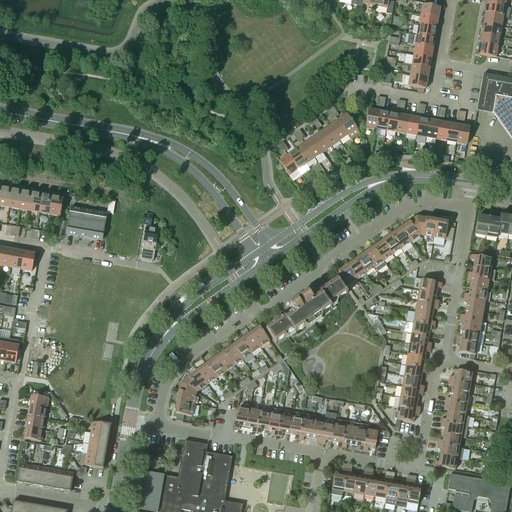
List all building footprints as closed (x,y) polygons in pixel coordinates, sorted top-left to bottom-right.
[(375,7),(375,0),(357,0),(356,6),(356,9),(362,10),(363,4),(375,7)] [(391,15),(394,3),(388,2),(388,0),(375,0),(375,7),(373,14),(374,14),(374,12),(391,15)] [(504,8),(505,0),(487,0),(487,5),(504,8)] [(503,18),(504,8),(487,5),(485,15),(503,18)] [(438,20),(440,9),(422,6),(420,17),(438,20)] [(501,28),(503,18),(485,15),(483,25),(501,28)] [(436,29),(438,20),(420,17),(418,26),(436,29)] [(499,38),(501,28),(483,25),(481,35),(499,38)] [(434,40),(436,29),(418,26),(416,37),(434,40)] [(497,48),(499,38),(481,35),(480,45),(497,48)] [(432,50),(434,40),(416,37),(415,46),(432,50)] [(495,59),(497,48),(480,45),(478,56),(495,59)] [(431,60),(432,50),(415,46),(413,57),(431,60)] [(429,70),(431,60),(413,57),(411,66),(429,70)] [(427,80),(429,70),(411,66),(410,77),(427,80)] [(511,80),(483,75),(476,112),(493,115),(496,98),(511,101),(511,80)] [(425,90),(427,80),(410,77),(408,87),(425,90)] [(511,101),(496,98),(493,115),(511,141),(511,101)] [(338,116),(332,108),(329,110),(335,118),(338,116)] [(335,118),(329,110),(326,112),(332,120),(335,118)] [(376,130),(379,112),(368,111),(365,128),(376,130)] [(386,132),(389,114),(379,112),(376,130),(386,132)] [(396,134),(399,116),(389,114),(386,132),(396,134)] [(359,134),(346,115),(337,121),(348,136),(347,136),(350,140),(359,134)] [(406,135),(410,118),(399,116),(396,134),(406,135)] [(416,137),(419,119),(410,118),(406,135),(416,137)] [(426,139),(429,121),(419,119),(416,137),(426,139)] [(321,127),(316,120),(313,122),(318,129),(321,127)] [(348,136),(337,121),(329,127),(339,142),(347,136),(348,136)] [(436,141),(439,123),(429,121),(426,139),(436,141)] [(318,129),(313,122),(310,124),(315,132),(318,129)] [(446,142),(449,125),(439,123),(436,141),(446,142)] [(456,144),(459,127),(449,125),(446,142),(456,144)] [(339,142),(329,127),(321,133),(331,148),(339,142)] [(466,146),(469,128),(459,127),(456,144),(466,146)] [(304,139),(299,131),(296,133),(301,141),(304,139)] [(301,141),(296,133),(293,136),(298,143),(301,141)] [(331,148),(321,133),(312,139),(323,154),(331,148)] [(323,154),(312,139),(304,145),(314,159),(323,154)] [(288,151),(282,143),(279,145),(285,153),(288,151)] [(285,153),(279,145),(276,147),(281,155),(285,153)] [(314,159),(304,145),(296,151),(306,165),(314,159)] [(306,165),(296,151),(287,156),(298,171),(306,165)] [(298,171),(287,156),(279,163),(289,177),(298,171)] [(0,207),(9,209),(12,191),(2,189),(0,200),(0,207)] [(19,210),(22,193),(12,191),(9,209),(19,210)] [(29,212),(32,194),(22,193),(19,210),(29,212)] [(39,214),(42,196),(32,194),(29,212),(39,214)] [(49,216),(52,198),(42,196),(39,214),(49,216)] [(59,218),(63,200),(52,198),(49,216),(59,218)] [(102,241),(106,215),(70,208),(66,235),(102,241)] [(152,216),(144,215),(143,225),(150,226),(152,216)] [(496,239),(500,216),(499,221),(490,219),(490,218),(489,218),(486,237),(496,239)] [(508,236),(511,217),(510,217),(510,218),(500,216),(496,239),(497,239),(498,234),(508,236)] [(486,237),(489,218),(488,218),(488,219),(478,217),(474,235),(486,237)] [(421,236),(417,218),(400,230),(410,244),(421,236)] [(433,238),(436,221),(417,218),(421,236),(433,238)] [(445,240),(448,223),(436,221),(433,238),(445,240)] [(154,253),(157,238),(159,228),(146,226),(141,257),(140,259),(153,262),(154,253)] [(410,244),(400,230),(391,236),(401,250),(410,244)] [(401,250),(391,236),(382,242),(392,256),(401,250)] [(392,256),(382,242),(373,248),(383,262),(392,256)] [(383,262),(373,248),(364,255),(374,269),(377,273),(386,267),(383,263),(383,262)] [(11,269),(14,251),(4,249),(1,267),(11,269)] [(21,271),(24,253),(14,251),(11,269),(21,271)] [(31,272),(34,255),(24,253),(21,271),(31,272)] [(374,269),(364,255),(356,261),(365,275),(374,269)] [(490,271),(492,260),(471,256),(470,261),(474,262),(473,268),(490,271)] [(365,275),(356,261),(347,267),(357,281),(365,275)] [(357,281),(347,267),(337,273),(347,288),(357,281)] [(495,272),(490,271),(473,268),(472,274),(468,273),(467,278),(488,282),(493,282),(495,272)] [(486,292),(488,282),(467,278),(467,282),(471,283),(469,289),(486,292)] [(295,334),(305,328),(304,326),(320,315),(321,316),(331,309),(329,306),(347,294),(337,280),(319,293),(320,295),(312,301),(308,294),(302,298),(300,296),(293,301),(295,303),(289,307),(294,314),(286,320),(284,317),(266,330),(276,344),(293,332),(295,334)] [(435,295),(437,289),(441,289),(441,285),(420,281),(419,292),(435,295)] [(485,303),(486,292),(469,289),(468,295),(464,295),(464,299),(485,303)] [(434,301),(435,295),(419,292),(417,303),(438,306),(438,302),(434,301)] [(483,313),(485,303),(464,299),(463,303),(467,304),(466,310),(483,313)] [(432,316),(433,310),(437,311),(438,306),(417,303),(415,313),(432,316)] [(481,324),(483,313),(466,310),(465,317),(461,316),(460,320),(481,324)] [(431,323),(432,316),(415,313),(413,324),(434,328),(435,323),(431,323)] [(486,325),(481,324),(460,320),(459,325),(463,325),(462,332),(479,335),(484,336),(486,325)] [(25,331),(26,325),(12,322),(11,328),(25,331)] [(428,338),(429,331),(433,332),(434,328),(413,324),(411,335),(428,338)] [(269,342),(262,332),(259,328),(250,335),(260,349),(269,342)] [(477,345),(479,335),(462,332),(461,338),(457,337),(456,342),(477,345)] [(260,349),(250,335),(241,341),(251,355),(260,349)] [(427,344),(428,338),(411,335),(409,345),(430,349),(431,345),(427,344)] [(0,361),(5,363),(9,340),(0,338),(0,361)] [(15,364),(19,343),(9,341),(9,340),(5,363),(15,364)] [(251,355),(241,341),(232,347),(242,361),(251,355)] [(475,356),(477,345),(456,342),(455,346),(459,347),(458,353),(475,356)] [(424,359),(425,353),(429,353),(430,349),(409,345),(407,356),(424,359)] [(242,361),(232,347),(223,353),(233,367),(242,361)] [(233,367),(223,353),(215,359),(225,374),(233,367)] [(423,366),(424,359),(407,356),(405,367),(426,371),(427,366),(423,366)] [(225,374),(215,359),(206,366),(216,380),(225,374)] [(216,380),(206,366),(197,372),(207,386),(216,380)] [(426,375),(426,371),(405,367),(403,378),(420,380),(422,374),(426,375)] [(470,385),(472,374),(455,371),(453,378),(449,378),(449,382),(470,385)] [(207,386),(197,372),(180,384),(196,394),(207,386)] [(419,387),(420,380),(403,378),(402,388),(423,392),(423,387),(419,387)] [(468,396),(470,385),(449,382),(448,386),(452,387),(451,393),(468,396)] [(194,406),(196,394),(180,384),(177,403),(194,406)] [(422,396),(423,392),(402,388),(400,399),(417,402),(418,395),(422,396)] [(466,407),(468,396),(451,393),(450,399),(446,399),(445,403),(466,407)] [(46,410),(48,400),(31,396),(29,407),(46,410)] [(416,408),(417,402),(400,399),(395,398),(393,409),(398,409),(419,413),(420,409),(416,408)] [(192,418),(194,406),(177,403),(175,415),(177,415),(183,416),(192,418)] [(464,417),(466,407),(445,403),(444,407),(448,408),(447,414),(464,417)] [(44,421),(46,410),(29,407),(27,418),(44,421)] [(246,428),(249,411),(238,409),(234,430),(239,431),(240,427),(246,428)] [(413,424),(414,417),(418,417),(419,413),(398,409),(396,421),(413,424)] [(256,434),(260,413),(249,411),(246,428),(252,429),(252,433),(256,434)] [(288,435),(292,413),(282,411),(281,416),(277,437),(282,438),(282,434),(288,435)] [(267,431),(270,414),(260,413),(256,434),(260,434),(261,430),(267,431)] [(298,441),(303,415),(292,413),(288,435),(295,436),(294,440),(298,441)] [(277,437),(281,416),(270,414),(267,431),(274,433),(273,437),(277,437)] [(464,417),(447,414),(446,421),(442,420),(441,424),(467,429),(469,418),(464,417)] [(310,439),(314,417),(303,415),(298,441),(303,442),(304,438),(310,439)] [(320,445),(325,419),(324,419),(323,424),(313,422),(314,417),(310,439),(316,440),(316,444),(320,445)] [(43,432),(44,421),(27,418),(25,429),(43,432)] [(331,443),(335,421),(325,419),(320,445),(324,446),(325,442),(331,443)] [(341,449),(346,423),(335,421),(331,443),(338,444),(337,448),(341,449)] [(108,437),(110,426),(92,423),(90,434),(108,437)] [(353,446),(357,425),(346,423),(341,449),(346,449),(346,445),(353,446)] [(465,440),(467,429),(441,424),(440,429),(444,429),(443,436),(460,439),(465,440)] [(363,452),(366,431),(367,426),(357,425),(353,446),(359,448),(358,451),(363,452)] [(41,443),(43,432),(25,429),(24,439),(41,443)] [(374,450),(377,437),(389,440),(389,436),(386,431),(386,433),(377,431),(377,433),(366,431),(363,452),(367,453),(368,449),(374,450)] [(107,448),(108,437),(90,434),(88,445),(107,448)] [(460,439),(443,436),(442,442),(438,441),(437,445),(458,449),(460,439)] [(224,503),(232,458),(206,454),(207,446),(184,442),(178,473),(177,479),(141,473),(134,510),(143,511),(180,511),(181,510),(189,511),(241,511),(242,506),(224,503)] [(105,459),(107,448),(88,445),(86,456),(105,459)] [(457,459),(458,449),(437,445),(437,450),(441,451),(440,456),(457,459)] [(103,470),(105,459),(86,456),(84,467),(103,470)] [(454,471),(457,459),(440,456),(438,463),(434,463),(433,467),(454,471)] [(27,485),(30,467),(19,465),(16,483),(27,485)] [(343,493),(347,466),(343,465),(341,475),(334,474),(331,491),(343,493)] [(353,495),(356,478),(350,476),(352,467),(347,466),(343,493),(353,495)] [(37,487),(41,469),(30,467),(27,485),(37,487)] [(48,489),(51,471),(41,469),(37,487),(48,489)] [(364,496),(369,470),(364,469),(363,479),(356,478),(353,495),(364,496)] [(374,498),(377,481),(371,480),(373,470),(369,470),(364,496),(374,498)] [(59,491),(62,473),(51,471),(48,489),(59,491)] [(70,493),(73,477),(73,475),(62,473),(59,491),(70,493)] [(385,500),(390,473),(386,473),(384,483),(377,481),(374,498),(385,500)] [(396,502),(399,485),(392,484),(394,474),(390,473),(385,500),(396,502)] [(505,511),(510,486),(450,475),(447,491),(459,493),(459,497),(454,496),(452,505),(445,504),(444,509),(458,511),(471,511),(473,502),(478,498),(487,500),(491,505),(489,511),(505,511)] [(406,504),(411,477),(407,476),(405,486),(399,485),(396,502),(406,504)] [(417,506),(420,489),(414,488),(415,478),(411,477),(406,504),(417,506)] [(22,511),(24,504),(12,502),(11,509),(8,509),(5,504),(0,507),(0,511),(22,511)]
